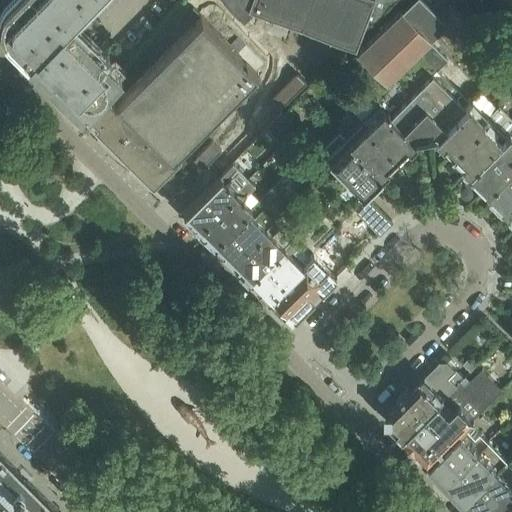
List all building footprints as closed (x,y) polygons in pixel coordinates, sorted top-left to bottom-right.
[(0,26),(0,27),(1,28),(2,30),(3,32),(4,33),(6,35),(7,37),(19,49),(64,92),(65,93),(68,96),(81,110),(82,111),(84,108),(100,92),(103,89),(119,70),(103,53),(71,23),(80,12),(76,8),(83,0),(8,0),(3,5),(2,7),(1,10),(0,11),(0,26)] [(228,0),(242,13),(241,13),(242,15),(253,5),(354,41),(356,34),(394,0),(228,0)] [(409,0),(401,9),(351,57),(362,69),(355,76),(370,91),(378,100),(415,137),(414,138),(416,140),(433,137),(434,136),(471,99),(470,98),(468,100),(436,69),(447,58),(430,40),(447,22),(425,0),(409,0)] [(100,92),(84,108),(96,120),(93,123),(149,178),(152,180),(180,152),(177,149),(181,145),(256,70),(255,70),(230,44),(200,15),(115,100),(103,89),(100,92)] [(297,71),(269,99),(279,109),(307,82),(297,71)] [(471,99),(434,136),(452,153),(499,105),(498,104),(496,106),(480,90),(471,99)] [(370,91),(351,109),(360,118),(362,116),(398,154),(414,138),(415,137),(378,100),(370,91)] [(511,118),(499,105),(452,153),(469,170),(509,129),(508,128),(511,123),(511,118)] [(361,118),(345,134),(381,170),(397,155),(398,154),(362,116),(360,118),(361,118)] [(55,139),(37,120),(25,131),(44,150),(55,139)] [(469,170),(486,187),(511,161),(511,131),(509,129),(469,170)] [(345,134),(324,154),(360,190),(381,170),(345,134)] [(194,159),(203,168),(221,150),(211,141),(194,159)] [(511,161),(486,187),(504,205),(511,196),(511,161)] [(183,211),(199,227),(248,178),(232,162),(183,211)] [(259,199),(259,198),(253,205),(254,206),(250,210),(249,209),(215,243),(221,249),(233,261),(266,227),(280,212),(274,206),(296,185),(284,174),(259,199)] [(199,227),(215,243),(249,209),(250,210),(254,206),(253,205),(259,198),(250,190),(255,185),(248,178),(199,227)] [(369,198),(356,210),(379,233),(391,221),(369,198)] [(266,227),(233,261),(238,266),(251,279),(284,245),(266,227)] [(251,279),(269,297),(311,256),(298,243),(290,251),(284,245),(251,279)] [(311,256),(269,297),(289,317),(295,318),(335,277),(313,254),(311,256)] [(464,364),(471,372),(480,364),(473,356),(464,364)] [(391,418),(407,435),(465,377),(449,361),(442,361),(390,412),(391,418)] [(465,377),(407,435),(432,461),(472,421),(476,417),(505,389),(483,368),(472,380),(467,376),(465,378),(465,377)] [(432,461),(451,480),(491,441),(472,421),(432,461)] [(451,480),(470,499),(509,460),(491,441),(451,480)] [(0,500),(11,511),(60,511),(0,451),(0,500)] [(511,493),(511,462),(509,460),(470,499),(482,511),(493,511),(504,502),(511,493)] [(511,511),(511,493),(504,502),(493,511),(511,511)]
